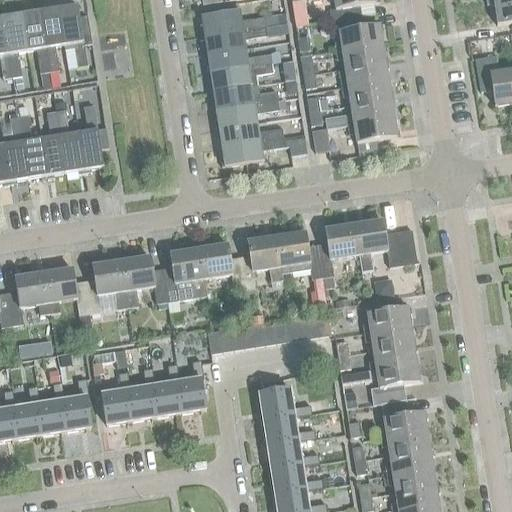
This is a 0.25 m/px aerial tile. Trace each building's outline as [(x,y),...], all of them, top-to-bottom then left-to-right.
[(331,25),(361,20),(359,9),(377,6),(376,0),(374,0),(373,0),(372,0),(326,0),(327,4),(333,3),(335,13),(329,14),(331,25)] [(493,8),(492,7),(511,3),(511,0),(485,0),(487,9),(493,8)] [(511,3),(492,7),(493,8),(496,28),(511,25),(511,3)] [(303,17),(301,4),(290,6),(293,19),(303,17)] [(201,40),(265,31),(264,21),(240,25),(237,7),(218,10),(219,18),(198,21),(201,40)] [(65,8),(57,9),(63,49),(72,47),(76,71),(86,70),(83,48),(91,47),(87,18),(78,19),(77,9),(65,11),(65,8)] [(52,13),(39,15),(49,75),(58,74),(54,50),(63,49),(57,9),(52,10),(52,13)] [(39,77),(49,75),(39,15),(28,16),(28,14),(19,15),(25,54),(35,53),(39,77)] [(17,56),(25,54),(19,15),(14,16),(14,18),(1,20),(11,81),(21,80),(17,56)] [(0,70),(2,83),(11,81),(1,20),(0,20),(0,70)] [(334,46),(335,55),(380,48),(379,36),(382,35),(381,28),(362,31),(361,20),(331,25),(332,36),(330,37),(332,46),(334,46)] [(265,31),(201,40),(204,59),(245,53),(243,44),(267,40),(265,31)] [(309,53),(307,40),(296,41),(298,55),(309,53)] [(343,62),(345,72),(387,65),(386,60),(382,60),(380,48),(335,55),(337,63),(343,62)] [(246,61),(245,53),(204,59),(207,77),(271,67),(270,58),(246,61)] [(495,110),(511,106),(511,73),(498,76),(495,60),(486,61),(474,63),(480,96),(492,93),(495,110)] [(300,65),(302,79),(313,77),(311,63),(300,65)] [(388,73),(387,65),(345,72),(346,81),(340,82),(341,92),(386,85),(385,73),(388,73)] [(271,67),(207,77),(210,96),(251,89),(249,80),(273,77),(271,67)] [(315,91),(313,77),(302,79),(304,93),(315,91)] [(21,80),(14,81),(16,92),(23,91),(21,80)] [(349,100),(351,110),(393,103),(392,97),(388,97),(386,85),(341,92),(343,101),(349,100)] [(251,89),(210,96),(213,114),(277,104),(276,95),(252,99),(251,89)] [(308,116),(320,114),(317,100),(306,102),(308,116)] [(394,109),(393,103),(351,110),(352,119),(346,120),(347,129),(392,122),(391,110),(394,109)] [(66,104),(55,106),(57,115),(64,114),(67,113),(66,104)] [(277,104),(213,114),(216,133),(256,127),(255,118),(279,114),(277,104)] [(77,136),(84,176),(103,173),(100,155),(108,154),(104,134),(96,136),(92,109),(82,111),(86,134),(77,136)] [(57,115),(55,115),(65,179),(84,176),(77,136),(68,137),(64,114),(57,115)] [(322,127),(320,114),(308,116),(310,129),(322,127)] [(49,141),(40,142),(46,182),(65,179),(55,115),(45,117),(49,141)] [(27,185),(46,182),(40,142),(31,143),(27,119),(17,121),(27,185)] [(2,138),(3,141),(1,141),(3,148),(9,188),(27,185),(17,121),(8,122),(11,139),(4,140),(3,138),(2,138)] [(394,134),(392,122),(347,129),(348,138),(355,136),(357,147),(399,141),(398,134),(394,134)] [(216,133),(218,151),(283,141),(282,132),(258,136),(256,127),(216,133)] [(325,152),(323,138),(312,140),(314,154),(325,152)] [(283,141),(218,151),(221,170),(261,164),(260,155),(285,151),(289,150),(291,160),(306,158),(303,139),(283,142),(283,141)] [(0,189),(9,188),(3,148),(1,141),(0,141),(0,189)] [(358,258),(357,258),(360,275),(372,273),(370,256),(386,254),(389,271),(416,267),(411,234),(385,238),(382,224),(353,229),(358,258)] [(331,262),(357,258),(358,258),(353,229),(325,233),(328,247),(317,249),(322,282),(333,280),(331,262)] [(305,236),(276,241),(282,276),(309,272),(311,283),(322,282),(317,249),(307,250),(307,248),(305,236)] [(283,284),(282,276),(276,241),(247,245),(250,260),(239,261),(244,294),(255,292),(252,274),(269,272),(272,286),(283,284)] [(227,248),(199,253),(203,282),(230,278),(233,295),(244,294),(239,261),(229,263),(227,248)] [(201,282),(203,282),(199,253),(170,257),(172,272),(162,273),(166,306),(204,300),(201,282)] [(156,307),(166,306),(162,273),(152,275),(150,260),(121,265),(128,312),(138,310),(135,293),(153,290),(156,307)] [(128,312),(121,265),(92,269),(94,284),(85,285),(89,318),(101,316),(98,298),(114,296),(116,313),(128,312)] [(89,318),(85,285),(75,287),(73,273),(44,277),(50,317),(60,316),(58,305),(76,302),(80,329),(90,327),(89,318)] [(17,296),(7,297),(11,330),(23,328),(20,310),(37,308),(39,319),(50,317),(44,277),(14,282),(17,296)] [(326,309),(322,282),(311,283),(312,294),(309,295),(312,311),(326,309)] [(0,323),(1,332),(11,330),(7,297),(0,298),(0,323)] [(367,306),(369,317),(393,313),(391,303),(367,306)] [(393,313),(369,317),(367,317),(368,327),(362,328),(364,337),(410,330),(408,317),(411,316),(411,310),(393,313)] [(327,317),(316,319),(320,341),(331,339),(327,317)] [(306,321),(309,343),(320,341),(316,319),(306,321)] [(295,323),(298,344),(309,343),(306,321),(295,323)] [(284,324),(287,346),(298,344),(295,323),(284,324)] [(273,326),(276,348),(287,346),(284,324),(273,326)] [(262,328),(265,349),(276,348),(273,326),(262,328)] [(251,329),(254,351),(265,349),(262,328),(251,329)] [(240,331),(244,353),(254,351),(251,329),(240,331)] [(412,342),(410,330),(364,337),(365,345),(372,344),(373,355),(416,348),(415,342),(412,342)] [(229,333),(233,355),(244,353),(240,331),(229,333)] [(218,335),(222,356),(233,355),(229,333),(218,335)] [(222,356),(218,335),(207,336),(211,358),(222,356)] [(335,347),(338,361),(348,359),(346,345),(335,347)] [(30,348),(19,349),(20,361),(32,359),(30,348)] [(368,365),(369,374),(416,367),(414,355),(417,354),(416,348),(373,355),(375,364),(368,365)] [(69,357),(59,359),(61,370),(72,368),(69,357)] [(348,359),(338,361),(339,374),(350,372),(348,359)] [(179,386),(176,386),(181,417),(206,413),(201,384),(204,383),(201,366),(192,367),(194,383),(179,386)] [(94,378),(103,377),(102,367),(92,368),(94,378)] [(417,379),(416,367),(369,374),(340,378),(341,388),(378,382),(379,392),(370,393),(372,409),(381,408),(381,407),(405,404),(403,389),(422,386),(421,378),(417,379)] [(155,389),(151,390),(156,421),(181,417),(176,386),(179,386),(176,370),(168,371),(170,387),(155,389)] [(51,386),(60,385),(58,373),(49,375),(51,386)] [(130,393),(126,394),(131,425),(156,421),(151,390),(155,389),(152,373),(143,375),(145,391),(130,393)] [(121,395),(102,398),(107,429),(131,425),(126,394),(130,393),(127,377),(118,379),(121,395)] [(79,401),(64,404),(61,404),(66,436),(91,432),(86,401),(89,401),(86,384),(77,385),(79,401)] [(36,408),(41,439),(66,436),(61,404),(64,404),(61,387),(52,389),(55,405),(40,407),(36,408)] [(11,412),(16,443),(41,439),(36,408),(40,407),(37,391),(27,393),(30,409),(15,411),(11,412)] [(258,397),(262,422),(293,417),(294,421),(310,419),(309,410),(293,412),(290,392),(258,397)] [(0,445),(16,443),(11,412),(15,411),(12,395),(3,397),(5,413),(0,413),(0,445)] [(354,395),(344,397),(346,412),(357,410),(354,395)] [(378,434),(380,442),(425,435),(424,423),(427,422),(426,415),(407,418),(405,404),(381,407),(381,408),(383,422),(385,433),(378,434)] [(293,417),(262,422),(266,446),(297,441),(298,446),(314,443),(313,434),(296,437),(294,421),(293,417)] [(361,440),(358,425),(348,427),(350,441),(361,440)] [(425,435),(380,442),(381,451),(387,450),(389,460),(431,453),(431,447),(427,448),(425,435)] [(297,441),(266,446),(270,471),(301,466),(301,470),(318,467),(317,458),(300,461),(298,446),(297,441)] [(353,466),(365,464),(362,449),(351,451),(353,466)] [(432,460),(431,453),(389,460),(390,470),(384,471),(385,480),(431,473),(429,460),(432,460)] [(367,477),(365,464),(353,466),(355,478),(367,477)] [(301,466),(270,471),(274,495),(304,491),(305,495),(322,492),(320,483),(304,486),(301,470),(301,466)] [(432,485),(431,473),(385,480),(386,488),(393,487),(394,498),(438,491),(437,484),(432,485)] [(357,489),(359,503),(370,501),(368,487),(357,489)] [(304,491),(274,495),(276,511),(324,511),(324,507),(307,510),(305,495),(304,491)] [(439,498),(438,491),(394,498),(396,507),(389,508),(389,511),(421,511),(436,510),(435,498),(439,498)] [(372,511),(370,501),(359,503),(360,511),(372,511)]
